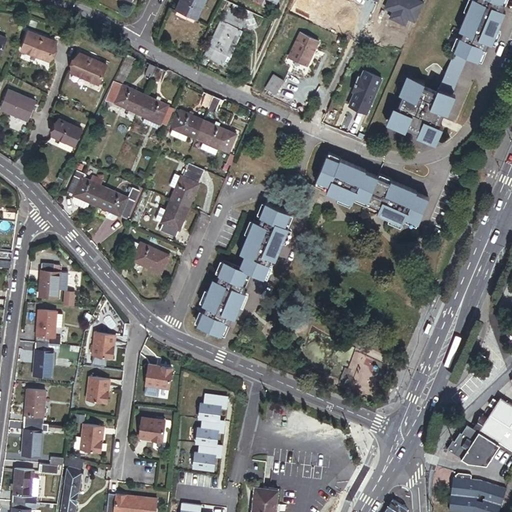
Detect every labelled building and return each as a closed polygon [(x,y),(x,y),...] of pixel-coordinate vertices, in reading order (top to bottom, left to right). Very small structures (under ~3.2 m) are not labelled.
[(182,0),(176,14),(198,23),(208,0),(182,0)] [(383,12),(386,0),(340,0),(383,12)] [(462,42),(447,79),(459,84),(469,60),(478,64),(484,50),(486,51),(489,45),(492,46),(505,14),(503,12),(505,7),(502,6),(504,0),(480,0),(479,4),(475,2),(462,34),(466,36),(464,42),(462,42)] [(219,21),(217,21),(201,55),(219,63),(224,54),(227,55),(238,30),(236,29),(241,18),(224,10),(219,21)] [(28,33),(20,52),(48,64),(56,45),(28,33)] [(0,56),(2,58),(9,38),(0,34),(0,56)] [(306,68),(319,45),(303,36),(290,59),(306,68)] [(77,58),(69,77),(96,90),(105,71),(77,58)] [(123,89),(123,87),(135,63),(127,59),(114,85),(123,89)] [(151,83),(156,71),(149,68),(144,80),(151,83)] [(163,73),(156,71),(151,83),(158,86),(163,73)] [(384,83),(366,75),(362,83),(360,81),(357,87),(358,88),(354,96),(356,97),(350,110),(368,118),(384,83)] [(277,95),(284,82),(273,76),(266,89),(277,95)] [(459,84),(447,79),(444,87),(456,91),(459,84)] [(420,90),(404,130),(439,144),(444,131),(441,129),(456,91),(444,87),(441,94),(440,93),(438,97),(425,91),(426,88),(412,82),(411,86),(420,90)] [(390,125),(404,130),(420,90),(411,86),(400,113),(396,111),(390,125)] [(139,114),(146,96),(123,87),(123,89),(116,105),(139,114)] [(8,92),(0,111),(28,122),(36,103),(8,92)] [(209,110),(214,97),(206,94),(201,107),(209,110)] [(157,100),(146,96),(139,114),(146,116),(143,122),(159,128),(161,122),(168,125),(175,108),(169,105),(160,101),(162,98),(158,96),(157,100)] [(220,99),(214,97),(209,110),(215,112),(220,99)] [(191,134),(199,136),(205,119),(182,109),(175,127),(176,128),(191,134)] [(212,121),(205,119),(199,136),(206,139),(202,148),(217,154),(221,145),(232,149),(239,132),(216,123),(217,120),(213,118),(212,121)] [(59,119),(52,136),(76,146),(83,129),(59,119)] [(191,134),(176,128),(173,136),(188,142),(191,134)] [(285,132),(281,142),(290,145),(294,136),(285,132)] [(328,152),(318,177),(331,182),(329,188),(354,198),(356,191),(382,202),(380,208),(405,218),(407,212),(420,217),(430,192),(417,187),(418,185),(392,175),(392,177),(366,167),(367,165),(342,155),(341,157),(328,152)] [(206,168),(187,161),(183,173),(178,185),(173,198),(191,205),(206,168)] [(97,206),(105,188),(100,185),(102,180),(95,177),(93,183),(84,179),(85,174),(76,171),(67,192),(74,195),(74,196),(75,197),(74,200),(75,203),(85,207),(87,206),(89,202),(97,206)] [(178,185),(183,173),(178,171),(173,184),(178,185)] [(133,187),(128,198),(135,201),(140,190),(133,187)] [(128,198),(105,188),(97,206),(120,216),(121,214),(128,198)] [(121,214),(128,217),(135,201),(128,198),(121,214)] [(191,205),(173,198),(169,207),(165,220),(164,222),(166,222),(181,228),(182,229),(191,205)] [(207,309),(202,322),(223,331),(229,318),(231,319),(234,312),(237,314),(247,288),(245,287),(247,281),(244,280),(249,267),(266,273),(271,260),(270,259),(272,253),(278,255),(290,224),(286,222),(291,210),(266,200),(262,212),(263,213),(261,219),(255,217),(243,249),(247,251),(242,264),(227,258),(222,271),(224,272),(221,278),(216,277),(206,302),(211,304),(209,310),(207,309)] [(165,220),(169,207),(163,205),(159,218),(165,220)] [(17,220),(18,213),(4,212),(3,219),(17,220)] [(181,228),(166,222),(163,229),(178,235),(181,228)] [(121,253),(126,254),(125,256),(136,260),(136,261),(164,272),(171,255),(143,243),(142,246),(127,240),(121,253)] [(1,256),(14,257),(15,249),(2,248),(1,256)] [(0,265),(13,266),(14,257),(1,256),(0,265)] [(57,288),(63,289),(65,286),(67,275),(64,273),(59,272),(59,264),(42,263),(40,296),(57,297),(57,288)] [(66,289),(65,302),(73,303),(74,290),(66,289)] [(39,307),(36,339),(60,341),(60,334),(55,333),(56,323),(57,310),(57,309),(39,307)] [(89,321),(93,314),(87,312),(84,318),(89,321)] [(117,331),(96,329),(93,352),(114,355),(115,345),(115,340),(116,340),(117,331)] [(60,341),(36,339),(33,371),(52,373),(54,348),(59,348),(60,341)] [(152,360),(149,382),(172,385),(176,364),(165,363),(161,363),(161,361),(152,360)] [(112,376),(90,374),(87,397),(108,400),(109,390),(109,389),(109,385),(110,385),(112,376)] [(28,386),(26,419),(43,420),(46,387),(28,386)] [(511,403),(501,396),(488,416),(479,431),(501,444),(511,451),(511,403)] [(145,413),(142,434),(152,436),(152,435),(157,436),(157,437),(166,438),(169,416),(145,413)] [(488,416),(483,413),(474,427),(479,431),(488,416)] [(43,420),(26,419),(23,450),(41,452),(42,430),(43,420)] [(105,426),(83,423),(81,447),(102,450),(103,439),(103,435),(104,435),(105,426)] [(501,444),(479,431),(473,440),(474,447),(468,448),(461,458),(468,462),(487,465),(501,444)] [(473,440),(468,436),(462,445),(468,448),(474,447),(473,440)] [(85,462),(70,459),(61,511),(76,511),(84,471),(84,472),(85,469),(84,469),(85,462)] [(41,460),(40,467),(59,468),(59,461),(51,460),(41,460)] [(33,466),(16,465),(15,482),(11,481),(11,486),(14,487),(14,498),(25,498),(38,499),(38,492),(40,492),(41,474),(33,474),(33,466)] [(460,511),(499,511),(507,488),(481,480),(471,479),(472,474),(458,472),(455,475),(456,477),(458,479),(456,480),(455,485),(452,485),(449,511),(460,511)] [(258,482),(255,511),(279,511),(282,484),(271,483),(258,482)] [(156,511),(158,495),(110,490),(107,511),(156,511)] [(25,498),(14,498),(13,510),(10,510),(9,511),(30,511),(31,505),(37,506),(38,499),(25,498)] [(392,498),(383,511),(408,511),(405,507),(405,506),(392,498)]
